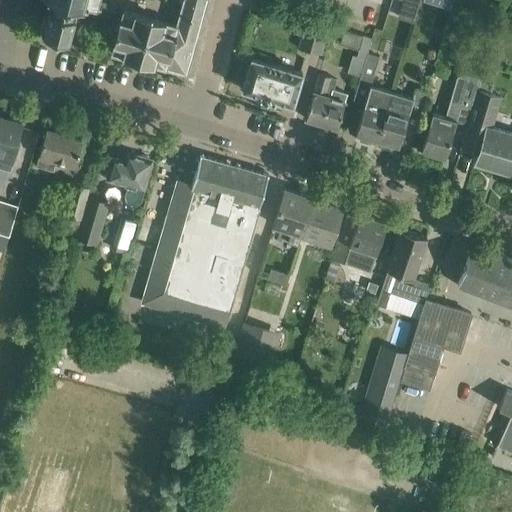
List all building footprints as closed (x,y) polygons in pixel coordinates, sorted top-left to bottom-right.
[(54,0),(52,8),(52,7),(50,4),(47,6),(48,9),(47,14),(45,13),(41,16),(40,20),(42,24),(44,24),(43,29),(40,31),(42,34),(45,32),(65,38),(67,41),(70,39),(68,36),(74,16),(76,14),(75,11),(72,13),(71,12),(74,2),(93,7),(92,11),(95,12),(96,8),(100,9),(101,6),(97,5),(98,0),(54,0)] [(186,73),(206,0),(182,0),(176,25),(123,10),(111,53),(186,73)] [(320,54),(329,24),(305,17),(297,47),(320,54)] [(374,27),(371,39),(381,41),(384,30),(374,27)] [(349,46),(357,33),(344,29),(340,43),(349,46)] [(349,46),(359,49),(363,35),(357,33),(349,46)] [(359,49),(358,52),(366,55),(367,53),(371,38),(363,35),(359,49)] [(355,133),(357,134),(359,140),(370,143),(374,139),(377,140),(391,91),(381,88),(380,89),(370,86),(378,56),(367,53),(366,55),(353,100),(364,103),(355,133)] [(273,101),(274,99),(292,104),(302,72),(272,63),(274,59),(262,55),(260,60),(251,57),(241,89),(260,94),(259,97),(249,94),(247,101),(281,112),(283,104),(273,101)] [(305,118),(334,127),(337,128),(347,93),(332,88),(329,96),(325,95),(330,77),(319,73),(305,118)] [(452,96),(446,115),(457,118),(468,121),(475,98),(478,89),(473,88),(476,79),(461,74),(458,77),(452,96)] [(379,140),(381,147),(391,150),(396,145),(399,146),(407,116),(419,119),(427,92),(415,88),(412,97),(391,91),(377,140),(379,140)] [(466,128),(460,148),(477,153),(474,162),(511,173),(511,132),(491,127),(500,96),(487,92),(478,89),(475,98),(468,121),(466,128)] [(426,131),(421,151),(445,158),(450,139),(457,118),(446,115),(446,116),(432,112),(426,131)] [(0,167),(10,170),(23,120),(0,114),(0,167)] [(82,140),(46,130),(38,156),(39,156),(36,165),(53,170),(56,161),(75,166),(82,140)] [(113,154),(106,179),(125,184),(127,185),(125,190),(123,196),(128,203),(134,205),(140,201),(143,189),(146,178),(152,159),(126,152),(125,157),(113,154)] [(142,303),(225,326),(248,244),(247,243),(249,233),(251,234),(259,207),(258,207),(268,175),(200,155),(190,188),(178,184),(179,180),(178,180),(142,303)] [(78,230),(90,187),(75,183),(63,226),(78,230)] [(285,189),(273,224),(274,225),(291,230),(287,243),(297,247),(302,234),(313,198),(285,189)] [(88,196),(76,238),(81,239),(78,248),(91,252),(94,243),(98,244),(109,203),(88,196)] [(313,198),(302,234),(303,234),(329,243),(335,227),(341,208),(313,198)] [(0,232),(8,235),(17,205),(0,199),(0,232)] [(332,258),(326,277),(335,280),(341,261),(344,262),(371,271),(377,254),(376,253),(380,242),(386,223),(359,214),(348,210),(342,227),(336,246),(332,258)] [(116,245),(126,248),(133,219),(119,216),(114,234),(118,235),(116,245)] [(388,270),(377,305),(386,308),(391,292),(406,297),(418,301),(420,293),(426,295),(429,284),(413,278),(412,278),(420,256),(426,237),(401,228),(395,247),(387,270),(388,270)] [(511,259),(472,245),(457,285),(511,305),(511,259)] [(406,360),(403,367),(434,376),(444,345),(459,349),(471,312),(425,299),(406,360)] [(243,320),(228,371),(231,372),(257,380),(260,381),(266,382),(281,332),(272,329),(246,321),(243,320)] [(381,358),(368,403),(389,409),(402,364),(381,358)] [(434,376),(403,367),(400,380),(429,389),(434,376)] [(511,391),(505,389),(498,406),(511,412),(496,445),(511,451),(511,391)] [(471,433),(461,430),(454,452),(463,455),(471,433)]
